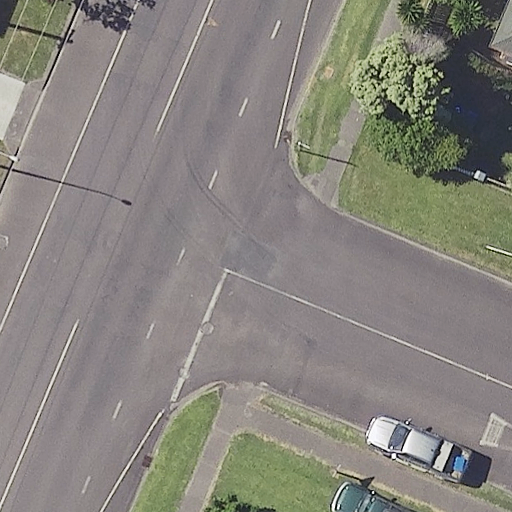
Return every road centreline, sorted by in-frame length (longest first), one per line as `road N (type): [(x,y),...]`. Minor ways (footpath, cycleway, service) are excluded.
road 1 (residential): [(117,228),(511,393)]
road 2 (tertiary): [(0,508),(117,228)]
road 3 (tertiary): [(117,228),(213,0)]
